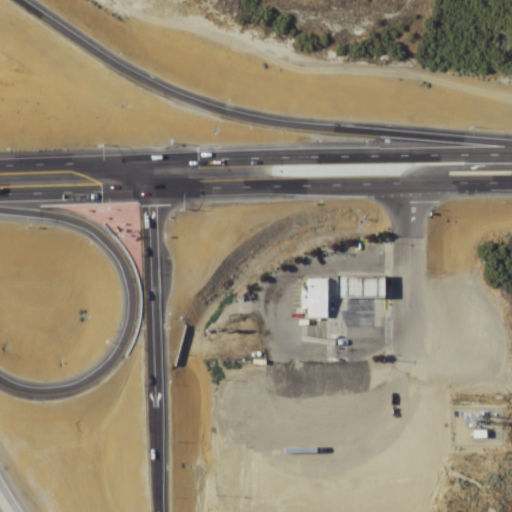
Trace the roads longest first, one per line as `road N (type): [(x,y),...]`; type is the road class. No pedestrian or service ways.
road 1 (motorway): [(511,145),(264,124),(135,80)]
road 2 (track): [(511,98),(242,44),(148,0)]
road 3 (trunk): [(213,190),(511,183)]
road 4 (trunk): [(511,158),(214,163)]
road 5 (motorway): [(123,511),(123,463),(138,395),(202,261)]
road 6 (motorway): [(214,163),(198,120),(17,0)]
road 7 (trunk): [(214,163),(0,168)]
road 8 (trunk): [(0,197),(213,190)]
road 9 (residential): [(406,182),(409,353)]
road 10 (motorway): [(202,261),(233,221),(261,203),(326,185)]
